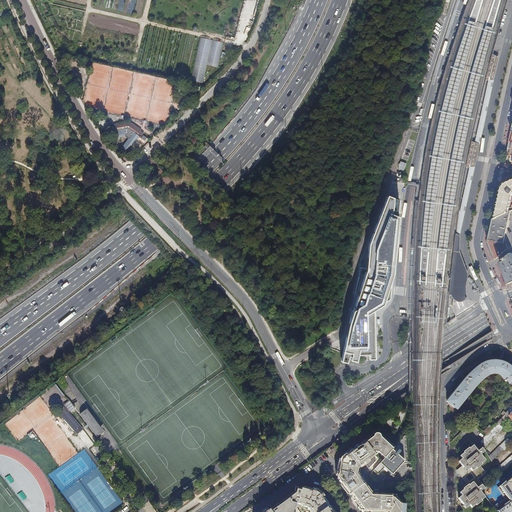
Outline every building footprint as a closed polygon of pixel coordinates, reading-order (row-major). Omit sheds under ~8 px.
[(456,217),(455,233),(456,233),(459,235),(460,235),(463,211),(474,159),(475,158),(481,127),(489,87),(492,77),(493,73),(500,46),(509,12),(509,6),(504,5),(492,50),(483,85),(474,118),(469,143),(463,173),(458,207),(456,217)] [(419,245),(427,246),(432,208),(436,185),(439,165),(445,137),(447,127),(450,114),(456,88),(462,66),(467,48),(473,26),(466,24),(458,45),(449,75),(444,90),(440,108),(434,131),(430,153),(427,170),(426,179),(424,195),(419,245)] [(436,248),(445,249),(446,239),(449,218),(450,208),(455,180),(458,164),(462,143),(466,127),(469,114),(475,87),(481,64),(490,32),(482,30),(469,73),(467,81),(464,94),(458,117),(455,128),(450,154),(447,168),(441,206),(436,248)] [(219,67),(224,42),(200,37),(191,81),(203,83),(206,65),(219,67)] [(129,138),(133,141),(137,135),(138,133),(141,131),(141,130),(132,123),(126,122),(115,124),(117,135),(125,133),(126,136),(129,138)] [(133,141),(129,138),(121,148),(127,153),(129,151),(134,145),(139,137),(137,135),(133,141)] [(510,211),(511,208),(510,207),(511,196),(511,179),(508,182),(508,181),(506,183),(504,185),(501,190),(495,218),(510,211)] [(399,213),(400,201),(389,195),(370,242),(366,265),(353,311),(352,311),(349,325),(350,325),(349,329),(348,329),(347,332),(348,333),(348,334),(347,335),(343,352),(341,361),(347,362),(348,356),(350,356),(350,359),(356,361),(358,354),(374,354),(373,320),(374,320),(374,319),(375,318),(374,317),(373,317),(373,310),(389,299),(392,272),(393,272),(394,271),(394,270),(394,269),(393,269),(399,212),(399,213)] [(508,248),(507,246),(506,244),(504,245),(504,243),(510,211),(495,218),(493,219),(488,240),(489,242),(492,249),(496,258),(496,259),(506,250),(506,249),(508,248)] [(456,233),(455,233),(454,250),(453,250),(449,294),(451,294),(453,297),(455,299),(457,301),(459,301),(461,301),(463,301),(467,298),(467,295),(466,291),(466,286),(467,280),(467,278),(468,274),(460,251),(460,235),(459,235),(456,233)] [(494,259),(496,258),(492,249),(489,242),(487,242),(487,244),(492,257),(493,257),(494,259)] [(511,253),(500,263),(509,284),(511,283),(511,253)] [(504,378),(506,381),(507,380),(511,375),(511,369),(510,368),(506,365),(501,363),(490,362),(484,363),(478,367),(465,378),(446,401),(456,410),(480,381),(486,377),(489,375),(494,374),(497,374),(499,375),(504,378)] [(70,401),(64,404),(68,412),(74,409),(70,401)] [(507,414),(511,410),(511,406),(506,413),(503,416),(492,428),(487,434),(480,441),(484,448),(503,427),(501,425),(509,417),(507,414)] [(80,414),(96,437),(104,432),(87,409),(80,414)] [(64,417),(75,430),(80,426),(68,413),(64,417)] [(489,425),(483,432),(487,434),(492,428),(489,425)] [(78,435),(88,448),(93,444),(83,431),(78,435)] [(384,459),(394,447),(383,436),(380,439),(378,439),(378,438),(375,437),(375,439),(373,439),(371,436),(364,441),(373,453),(374,452),(378,452),(384,459)] [(384,459),(373,471),(378,475),(385,467),(387,469),(388,470),(390,470),(392,470),(394,470),(397,468),(398,467),(399,464),(399,462),(406,462),(405,437),(403,436),(394,447),(384,459)] [(349,495),(364,483),(359,476),(359,475),(357,473),(358,469),(360,467),(361,467),(375,456),(373,453),(364,441),(361,443),(361,444),(355,449),(355,448),(346,454),(343,456),(340,458),(338,471),(337,478),(339,481),(341,484),(349,495)] [(476,469),(480,466),(482,464),(481,463),(485,460),(480,455),(484,452),(481,448),(477,451),(474,448),(473,446),(468,450),(468,451),(463,455),(463,454),(459,458),(461,460),(459,462),(457,463),(462,468),(463,470),(465,472),(469,469),(471,471),(475,468),(476,469)] [(499,446),(489,457),(491,461),(503,450),(499,446)] [(511,454),(496,469),(499,475),(511,463),(511,454)] [(463,470),(462,468),(456,472),(466,485),(468,486),(472,483),(477,488),(482,485),(477,479),(484,472),(480,466),(476,469),(475,468),(471,471),(469,469),(465,472),(463,470)] [(8,474),(4,478),(8,485),(13,481),(8,474)] [(511,511),(511,476),(499,489),(506,499),(494,507),(498,511),(511,511)] [(370,491),(364,483),(349,495),(354,501),(355,500),(359,507),(358,507),(361,511),(371,511),(372,511),(376,511),(375,511),(405,511),(406,504),(403,504),(396,497),(396,495),(380,494),(380,496),(371,496),(370,494),(371,493),(370,491)] [(468,486),(466,485),(464,487),(464,488),(462,490),(463,491),(459,494),(461,497),(458,500),(463,507),(465,510),(469,506),(471,509),(485,497),(481,492),(484,488),(482,485),(477,488),(472,483),(468,486)] [(334,511),(333,511),(331,511),(329,508),(330,508),(327,504),(326,505),(323,500),(325,499),(321,494),(317,491),(310,489),(309,489),(302,487),(301,489),(297,504),(304,506),(304,508),(304,509),(306,510),(307,508),(310,511),(311,510),(313,511),(334,511)] [(296,488),(295,491),(284,499),(271,508),(266,511),(295,511),(296,508),(297,504),(301,489),(299,488),(296,488)] [(142,506),(146,511),(156,511),(148,501),(142,506)]
